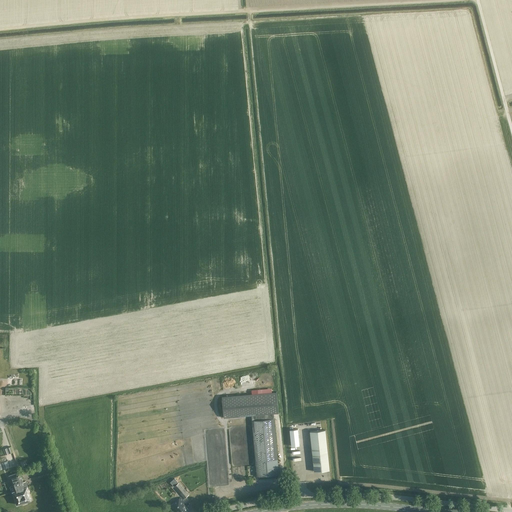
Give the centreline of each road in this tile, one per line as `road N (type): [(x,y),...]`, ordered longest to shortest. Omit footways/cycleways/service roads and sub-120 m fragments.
road 1 (unclassified): [(218,511),(341,494),(509,511)]
road 2 (primary): [(436,511),(353,504),(262,511)]
